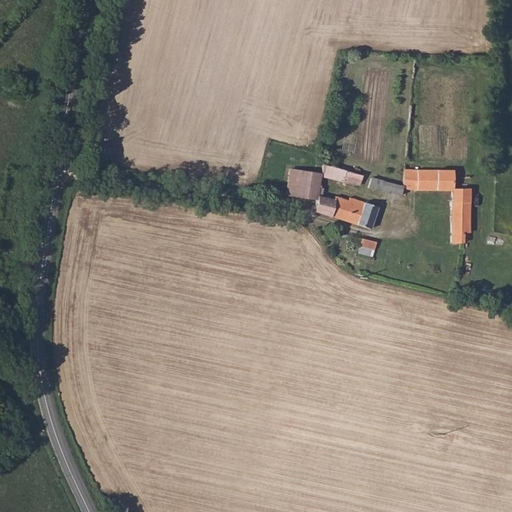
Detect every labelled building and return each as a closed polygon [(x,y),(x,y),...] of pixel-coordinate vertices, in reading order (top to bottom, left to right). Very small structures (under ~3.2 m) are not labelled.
[(352,155),(358,132),(345,129),(339,152),(352,155)] [(321,174),(321,175),(358,185),(360,174),(360,170),(359,168),(357,167),(354,168),(352,172),(324,164),(321,174)] [(286,192),(299,195),(316,198),(318,192),(321,175),(321,174),(290,168),(286,192)] [(403,168),(403,189),(449,190),(448,242),(461,242),(461,238),(464,238),(466,233),(467,185),(451,186),(451,175),(451,168),(403,168)] [(467,175),(451,175),(451,186),(467,185),(467,175)] [(382,180),(369,177),(367,188),(379,190),(382,180)] [(318,192),(316,198),(313,209),(329,214),(332,214),(366,226),(373,206),(351,198),(348,200),(333,195),(330,197),(318,192)] [(359,238),(358,244),(371,247),(373,241),(359,238)]
